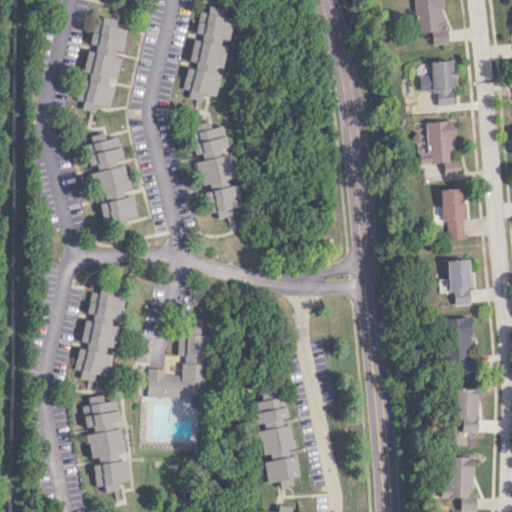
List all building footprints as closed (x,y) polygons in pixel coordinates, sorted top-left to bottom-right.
[(411,0),(413,32),(428,32),(429,44),(445,43),(445,27),(439,27),(437,0),(411,0)] [(217,44),(226,32),(228,17),(219,16),(220,8),(208,6),(203,12),(196,10),(193,31),(200,33),(199,40),(190,39),(187,59),(184,66),(180,88),(187,89),(186,98),(198,100),(202,94),(213,96),(217,74),(220,67),(223,45),(217,44)] [(80,72),(113,79),(119,53),(125,28),(113,26),(115,19),(101,16),(98,33),(89,32),(86,46),(80,72)] [(416,92),(434,91),(434,105),(451,104),(449,60),(427,61),(427,74),(415,75),(416,92)] [(108,107),(112,84),(79,78),(75,99),(82,101),(80,109),(94,111),(95,104),(108,107)] [(423,121),(425,153),(417,153),(418,163),(440,162),(441,173),(455,172),(452,120),(423,121)] [(187,132),(193,160),(193,161),(198,185),(207,183),(208,191),(201,192),(206,213),(214,211),(215,218),(229,215),(228,208),(239,205),(234,183),(226,185),(225,178),(231,177),(220,125),(187,132)] [(102,225),(135,218),(131,195),(121,196),(120,189),(127,188),(122,160),(121,161),(116,132),(89,137),(91,143),(84,144),(88,169),(90,169),(95,199),(97,198),(102,225)] [(439,189),(440,220),(445,220),(446,239),(463,238),(462,217),(463,217),(461,188),(439,189)] [(467,259),(447,260),(449,304),(469,303),(467,259)] [(119,319),(121,296),(89,292),(86,315),(119,319)] [(472,370),(470,316),(443,318),(445,371),(472,370)] [(77,347),(73,369),(80,370),(79,378),(93,380),(94,374),(106,376),(110,355),(103,354),(104,346),(113,348),(117,326),(83,319),(79,341),(88,342),(87,348),(77,347)] [(146,395),(203,396),(204,333),(176,333),(175,355),(180,355),(179,374),(163,374),(163,368),(146,368),(146,395)] [(477,388),(454,388),(453,432),(477,432),(477,388)] [(129,480),(124,458),(125,450),(120,441),(118,427),(111,428),(110,423),(118,421),(114,399),(102,401),(101,394),(79,398),(85,426),(82,434),(88,445),(90,459),(91,465),(95,486),(103,485),(104,492),(118,489),(116,482),(129,480)] [(248,402),(253,427),(254,427),(260,458),(265,483),(277,480),(278,487),(292,485),(291,477),(299,476),(294,450),(292,450),(282,396),(248,402)] [(472,456),(446,456),(445,497),(459,497),(459,510),(475,511),(476,495),(472,495),(472,456)]
